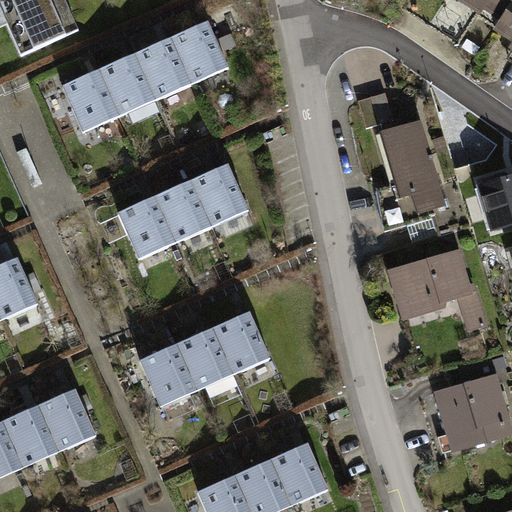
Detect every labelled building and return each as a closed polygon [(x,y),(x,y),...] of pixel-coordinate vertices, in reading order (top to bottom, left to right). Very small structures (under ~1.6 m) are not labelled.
[(64,0),(0,0),(0,7),(22,56),(79,31),(64,0)] [(472,23),(470,22),(446,7),(447,6),(437,0),(408,0),(402,9),(458,45),(472,23)] [(511,0),(450,0),(447,6),(446,7),(470,22),(475,14),(497,29),(511,6),(511,0)] [(511,6),(497,29),(511,38),(511,6)] [(229,69),(208,23),(172,39),(192,85),(229,69)] [(192,85),(172,39),(136,55),(156,101),(192,85)] [(156,101),(136,55),(99,71),(120,117),(156,101)] [(120,117),(99,71),(63,87),(83,133),(120,117)] [(358,102),(366,129),(394,121),(385,93),(358,102)] [(382,134),(397,182),(419,176),(430,209),(444,205),(431,160),(434,159),(433,155),(430,156),(420,123),(382,134)] [(249,211),(229,165),(192,182),(212,227),(249,211)] [(474,205),(496,199),(490,175),(467,181),(474,205)] [(397,182),(377,188),(385,232),(432,218),(430,209),(419,176),(397,182)] [(212,227),(192,182),(155,198),(176,244),(212,227)] [(176,244),(155,198),(119,214),(139,260),(176,244)] [(511,213),(496,218),(506,253),(511,251),(511,213)] [(458,252),(393,271),(398,289),(397,295),(404,319),(443,307),(446,302),(461,297),(462,302),(477,298),(475,292),(470,293),(458,252)] [(38,305),(17,259),(0,266),(0,317),(1,321),(38,305)] [(271,358),(250,313),(214,329),(234,375),(271,358)] [(234,375),(214,329),(177,345),(198,391),(234,375)] [(198,391),(177,345),(140,362),(161,407),(198,391)] [(511,432),(495,377),(437,394),(449,434),(439,437),(444,452),(454,449),(454,450),(511,433),(511,432)] [(96,436),(76,390),(39,406),(60,452),(96,436)] [(60,452),(39,406),(3,422),(23,468),(60,452)] [(0,478),(23,468),(3,422),(0,423),(0,478)] [(329,490),(308,444),(272,460),(292,506),(329,490)] [(278,511),(292,506),(272,460),(235,477),(250,511),(278,511)] [(250,511),(235,477),(198,493),(207,511),(250,511)]
